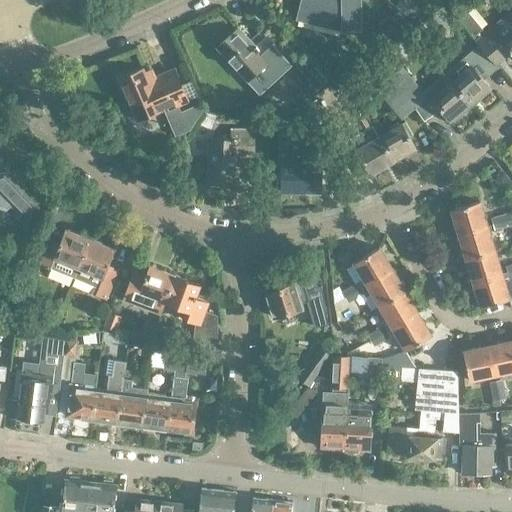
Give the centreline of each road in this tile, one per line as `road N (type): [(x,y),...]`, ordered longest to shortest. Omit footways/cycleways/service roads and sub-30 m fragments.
road 1 (residential): [(241,236),(175,220),(117,186),(61,137),(21,73)]
road 2 (unclassified): [(235,479),(511,503)]
road 3 (residential): [(235,479),(241,236)]
road 4 (unclassified): [(235,479),(0,449)]
road 5 (residential): [(382,211),(449,320),(475,327),(511,319)]
road 6 (residential): [(21,73),(190,0)]
road 7 (residential): [(382,211),(433,182),(511,116)]
road 8 (residential): [(241,236),(301,234),(382,211)]
